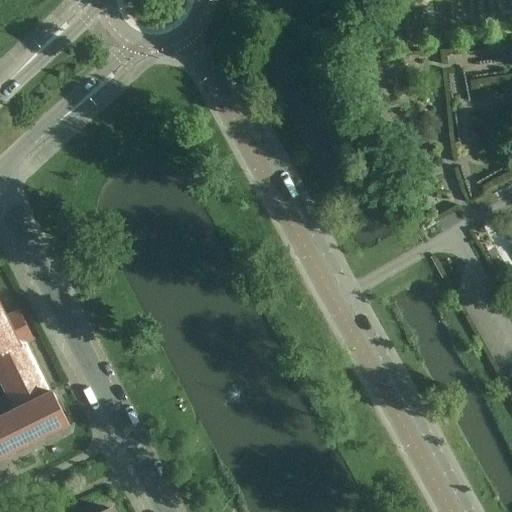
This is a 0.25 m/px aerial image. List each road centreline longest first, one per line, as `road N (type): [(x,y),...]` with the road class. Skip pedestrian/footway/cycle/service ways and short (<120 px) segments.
road 1 (residential): [(449,511),(184,32)]
road 2 (tertiary): [(0,194),(165,511)]
road 3 (tertiary): [(0,171),(137,40)]
road 4 (tertiary): [(104,0),(0,95)]
